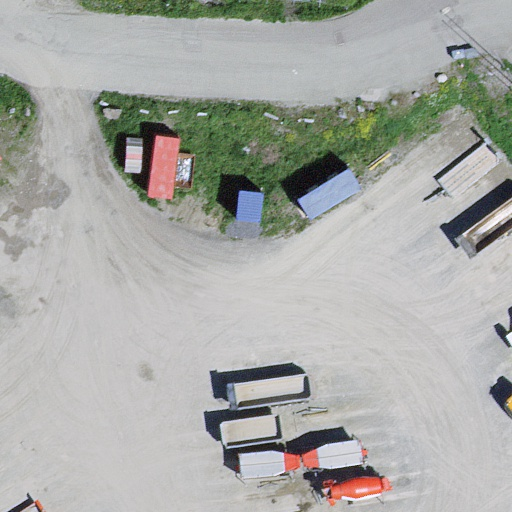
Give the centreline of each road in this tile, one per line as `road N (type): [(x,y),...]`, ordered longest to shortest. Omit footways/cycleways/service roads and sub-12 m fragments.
road 1 (unclassified): [(0,26),(107,49),(276,63),(324,58),(360,40)]
road 2 (unknown): [(324,58),(511,295)]
